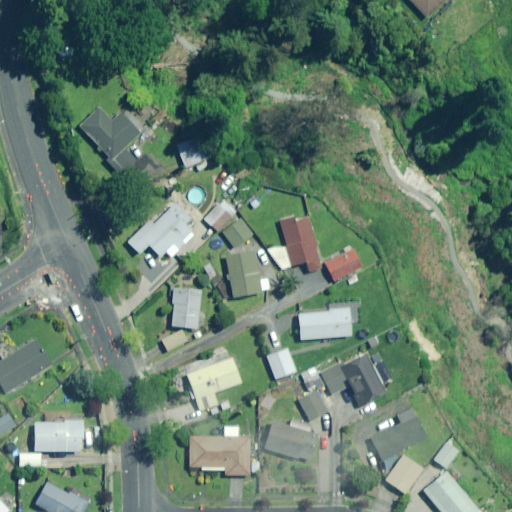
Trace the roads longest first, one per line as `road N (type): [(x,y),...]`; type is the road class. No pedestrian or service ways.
road 1 (tertiary): [(73,256),(14,85),(5,0)]
road 2 (tertiary): [(140,511),(129,399),(73,256)]
